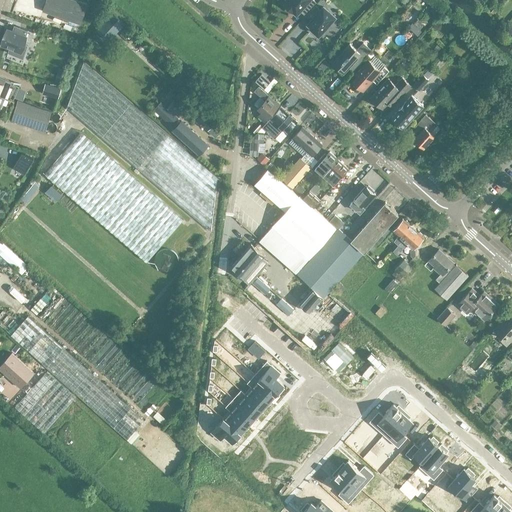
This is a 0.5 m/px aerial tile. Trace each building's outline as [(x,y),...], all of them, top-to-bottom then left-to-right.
[(76,0),(46,0),(43,10),(81,23),(88,4),(76,0)] [(300,10),(305,14),(316,2),(313,0),(288,0),(285,4),(292,11),(293,10),(297,13),(300,10)] [(311,28),(319,35),(335,17),(324,7),(321,10),(316,5),(306,15),(312,20),(308,24),(312,27),(311,28)] [(112,12),(96,29),(110,41),(125,24),(112,12)] [(416,19),(424,25),(427,21),(419,15),(416,19)] [(409,27),(418,34),(422,29),(413,22),(409,27)] [(23,64),(34,32),(19,27),(19,28),(15,26),(14,31),(7,29),(2,44),(9,47),(5,58),(23,64)] [(331,62),(337,67),(338,66),(344,71),(354,61),(358,65),(372,50),(364,42),(357,50),(350,43),(339,56),(337,55),(331,62)] [(351,80),(363,91),(373,80),(377,84),(389,71),(384,67),(380,71),(368,60),(351,80)] [(211,231),(218,178),(83,61),(67,107),(211,231)] [(265,68),(255,79),(260,84),(256,88),(265,95),(278,80),(265,68)] [(185,92),(193,83),(186,77),(178,85),(185,92)] [(371,98),(383,108),(391,99),(395,103),(412,86),(402,77),(395,84),(388,78),(371,98)] [(0,82),(0,91),(1,90),(6,92),(9,86),(0,82)] [(58,98),(61,88),(46,83),(43,93),(58,98)] [(392,116),(403,126),(423,104),(412,94),(405,101),(398,109),(392,116)] [(269,96),(265,100),(261,96),(254,104),(262,112),(258,116),(264,121),(279,105),(269,96)] [(174,99),(168,106),(162,101),(154,109),(173,127),(181,119),(175,113),(182,105),(174,99)] [(46,131),(52,111),(18,100),(11,121),(46,131)] [(270,117),(262,127),(274,138),(283,129),(287,132),(297,121),(280,106),(270,117)] [(194,117),(207,129),(215,136),(223,127),(216,120),(202,108),(194,117)] [(430,132),(437,125),(425,114),(418,121),(424,127),(414,139),(423,148),(434,136),(430,132)] [(200,153),(208,145),(181,120),(173,129),(200,153)] [(303,126),(293,137),(312,154),(321,143),(303,126)] [(184,219),(82,131),(45,173),(148,261),(184,219)] [(253,131),(250,154),(258,155),(259,150),(264,150),(266,132),(253,131)] [(325,153),(304,177),(305,178),(307,177),(309,178),(315,172),(317,173),(322,166),(326,170),(337,158),(330,151),(327,155),(325,153)] [(262,152),(259,156),(257,158),(264,165),(270,158),(262,152)] [(24,173),(33,158),(22,153),(14,167),(24,173)] [(300,157),(281,177),(292,187),(310,166),(300,157)] [(349,168),(337,158),(326,170),(327,170),(330,166),(323,175),(334,185),(349,168)] [(336,226),(268,169),(256,184),(266,193),(278,203),(286,210),(260,240),(296,271),(336,226)] [(35,180),(22,197),(26,200),(39,183),(35,180)] [(311,187),(318,196),(325,191),(318,182),(311,187)] [(47,191),(57,200),(62,194),(52,185),(47,191)] [(350,203),(355,207),(354,209),(357,212),(359,210),(360,212),(376,194),(372,191),(373,189),(368,185),(367,187),(366,186),(350,203)] [(310,190),(303,197),(314,207),(321,199),(310,190)] [(398,213),(385,202),(352,239),(338,228),(337,227),(297,272),(314,287),(300,302),(310,311),(365,250),(398,213)] [(398,245),(414,228),(403,219),(393,230),(399,235),(394,241),(398,245)] [(424,237),(414,228),(398,245),(403,248),(408,243),(413,248),(424,237)] [(0,253),(45,294),(52,286),(0,239),(0,253)] [(264,255),(251,243),(230,266),(249,283),(250,282),(254,285),(251,289),(266,303),(275,293),(262,281),(263,279),(257,273),(269,261),(263,256),(264,255)] [(182,260),(182,258),(182,256),(181,253),(179,250),(176,247),(173,246),(170,245),(168,246),(165,246),(163,247),(161,249),(160,251),(158,253),(157,255),(157,258),(157,261),(158,263),(159,265),(161,267),(163,269),(166,270),(168,271),(170,271),(173,270),(175,269),(177,268),(179,267),(180,265),(181,263),(182,260)] [(447,299),(468,275),(456,264),(455,265),(453,263),(454,262),(439,249),(428,260),(434,265),(433,267),(440,274),(436,279),(440,282),(435,288),(447,299)] [(485,319),(498,304),(484,291),(480,295),(472,288),(461,300),(471,309),(472,307),(485,319)] [(329,340),(325,337),(325,336),(300,314),(298,315),(276,295),(266,305),(289,325),(315,348),(315,347),(319,351),(329,340)] [(233,329),(236,309),(229,307),(230,300),(221,299),(216,326),(233,329)] [(447,306),(437,317),(446,325),(456,314),(447,306)] [(128,439),(144,420),(28,315),(11,334),(128,439)] [(503,318),(494,330),(491,332),(507,346),(511,341),(511,340),(511,317),(508,322),(503,318)] [(265,350),(255,341),(249,348),(259,357),(265,350)] [(34,373),(12,353),(0,365),(0,368),(21,387),(34,373)] [(267,361),(255,374),(276,393),(278,391),(279,393),(284,388),(282,386),(284,384),(276,377),(280,373),(267,361)] [(31,394),(35,389),(43,395),(45,392),(56,401),(51,408),(59,414),(76,393),(46,370),(29,392),(31,394)] [(255,374),(248,382),(269,401),(276,393),(255,374)] [(241,390),(262,409),(269,401),(248,382),(252,386),(245,393),(241,390)] [(241,390),(233,398),(255,417),(262,409),(241,390)] [(233,398),(226,406),(247,425),(255,417),(233,398)] [(379,411),(370,421),(384,434),(388,429),(404,410),(399,406),(397,407),(394,404),(383,415),(379,411)] [(230,410),(224,418),(241,433),(247,425),(226,406),(230,410)] [(388,429),(384,434),(398,446),(407,437),(402,432),(412,421),(409,418),(410,416),(404,410),(388,429)] [(224,418),(211,431),(221,439),(225,435),(233,442),(234,440),(236,441),(241,436),(239,435),(241,433),(224,418)] [(414,443),(406,453),(411,458),(415,453),(423,461),(419,465),(420,466),(424,461),(439,444),(437,443),(438,441),(433,437),(432,438),(429,436),(419,447),(414,443)] [(424,461),(420,466),(434,478),(443,469),(438,464),(448,453),(447,451),(448,450),(442,444),(440,446),(439,444),(424,461)] [(344,462),(338,468),(362,488),(374,474),(364,465),(360,470),(348,460),(345,463),(344,462)] [(464,467),(449,484),(466,499),(477,487),(471,482),(475,477),(473,475),(475,473),(468,467),(467,469),(464,467)] [(335,475),(332,478),(343,489),(339,493),(349,502),(362,488),(338,468),(337,469),(333,473),(335,475)] [(479,501),(470,511),(471,511),(494,511),(505,500),(504,500),(499,496),(498,497),(494,494),(484,505),(479,501)] [(303,510),(301,511),(335,511),(321,499),(316,505),(311,501),(309,504),(308,502),(302,508),(303,510)] [(494,511),(511,511),(511,509),(509,508),(511,506),(505,500),(494,511)]
